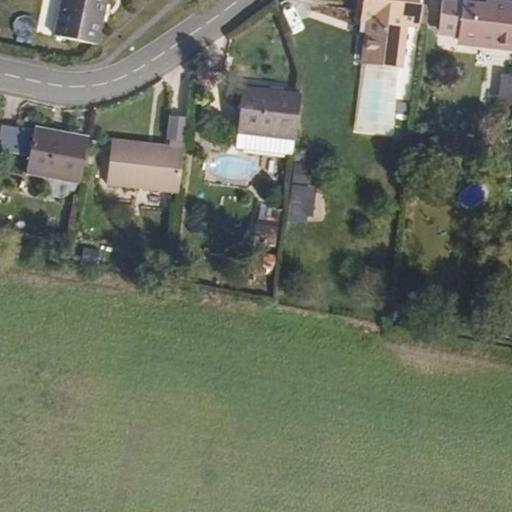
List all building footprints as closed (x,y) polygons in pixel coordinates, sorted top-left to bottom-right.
[(93,45),(101,0),(57,0),(49,39),(89,47),(93,45)] [(417,30),(420,0),(363,0),(361,22),(367,23),(366,33),(364,53),(404,58),(407,28),(417,30)] [(500,12),(502,2),(490,0),(488,0),(487,10),(500,12)] [(511,47),(511,2),(502,2),(500,12),(487,10),(488,7),(468,6),(464,40),(511,47)] [(403,66),(404,58),(364,53),(363,61),(403,66)] [(511,74),(511,66),(495,64),(491,92),(509,95),(511,74)] [(294,142),(299,100),(241,93),(236,135),(239,135),(294,142)] [(165,140),(167,140),(181,142),(184,117),(167,115),(165,140)] [(293,154),(294,142),(239,135),(237,146),(293,154)] [(75,187),(82,147),(32,138),(24,177),(75,187)] [(176,194),(181,142),(167,140),(165,150),(99,139),(94,183),(176,194)] [(302,153),(294,152),(293,164),(301,166),(302,153)] [(309,169),(292,167),(290,187),(306,189),(309,169)] [(71,245),(68,261),(84,264),(87,248),(71,245)]
